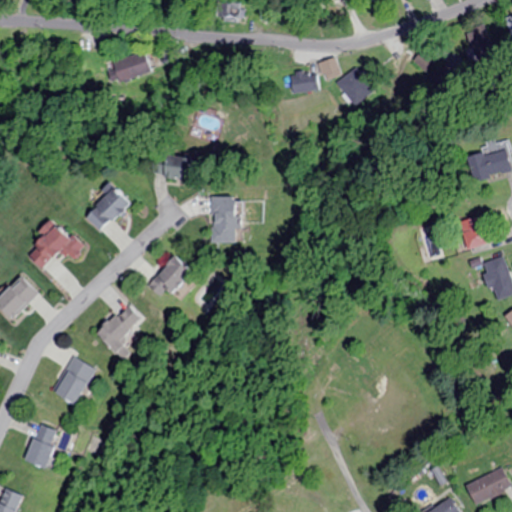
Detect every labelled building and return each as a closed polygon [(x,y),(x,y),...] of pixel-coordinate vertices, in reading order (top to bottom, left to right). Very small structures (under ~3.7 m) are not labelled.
[(242,20),(242,1),(220,1),(220,20),(242,20)] [(465,49),(470,62),(495,53),(484,23),(465,30),(471,47),(465,49)] [(327,78),(341,73),(336,58),(322,63),(327,78)] [(338,81),(354,106),(376,91),(360,67),(338,81)] [(295,96),(321,87),(315,69),(289,77),(295,96)] [(511,171),(511,169),(506,147),(468,157),(474,181),(511,171)] [(190,178),(190,155),(154,155),(154,178),(190,178)] [(102,232),(131,204),(113,186),(85,214),(102,232)] [(212,198),(212,244),(240,244),(240,198),(212,198)] [(459,222),(470,250),(488,242),(477,215),(459,222)] [(58,251),(74,262),(86,245),(50,219),(40,233),(42,235),(28,256),(46,268),(58,251)] [(150,287),(169,301),(192,270),(173,256),(150,287)] [(511,297),(511,276),(504,256),(483,264),(499,303),(511,297)] [(0,295),(0,304),(12,318),(39,294),(22,276),(0,295)] [(121,340),(143,320),(128,304),(97,333),(119,356),(128,348),(121,340)] [(382,376),(354,348),(335,367),(363,395),(382,376)] [(76,405),(97,369),(74,356),(53,392),(76,405)] [(62,434),(41,424),(23,460),(44,470),(62,434)] [(511,488),(503,468),(465,485),(475,506),(511,488)] [(0,492),(0,511),(17,511),(24,496),(2,487),(0,492)] [(459,511),(450,498),(430,511),(459,511)]
